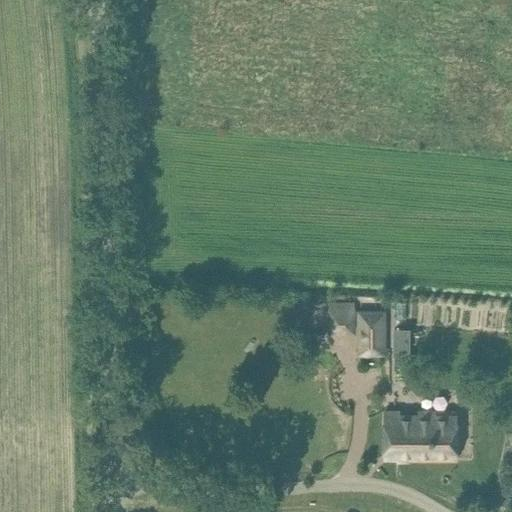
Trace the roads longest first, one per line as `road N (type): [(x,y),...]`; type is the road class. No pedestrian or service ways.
road 1 (tertiary): [(106,511),(95,0)]
road 2 (unknown): [(106,456),(323,473),(429,511)]
